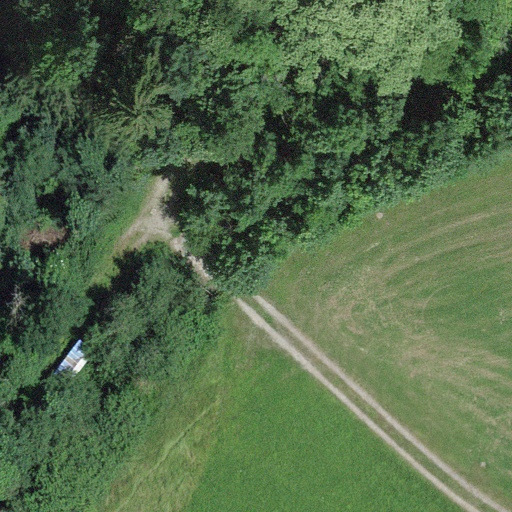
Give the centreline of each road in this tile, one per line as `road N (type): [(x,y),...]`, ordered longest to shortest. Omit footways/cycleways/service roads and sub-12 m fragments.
road 1 (track): [(491,511),(449,488),(155,211),(238,119),(389,0)]
road 2 (track): [(155,211),(0,425)]
